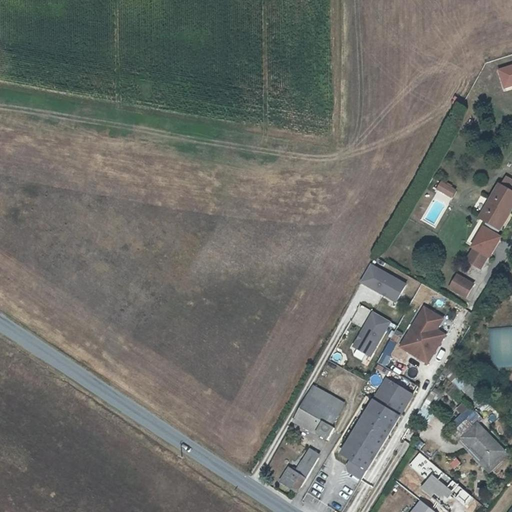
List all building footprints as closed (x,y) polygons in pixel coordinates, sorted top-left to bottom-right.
[(511,180),(508,178),(502,186),(511,192),(511,180)] [(451,196),(454,189),(442,182),(438,188),(451,196)] [(511,192),(502,186),(499,184),(481,216),(487,221),(498,226),(509,208),(511,209),(511,192)] [(500,228),(503,230),(511,213),(511,209),(509,208),(498,226),(500,228)] [(498,226),(487,221),(473,245),(478,248),(493,257),(495,259),(505,238),(496,234),(500,228),(498,226)] [(493,257),(478,248),(470,260),(485,270),(493,257)] [(410,286),(372,264),(361,283),(400,304),(410,286)] [(464,296),(472,283),(456,274),(448,287),(464,296)] [(427,307),(401,347),(428,365),(448,335),(440,330),(447,320),(427,307)] [(374,311),(353,344),(372,356),(393,324),(374,311)] [(491,369),(511,367),(511,327),(489,328),(491,369)] [(388,366),(394,349),(386,346),(380,363),(388,366)] [(458,374),(452,382),(468,396),(475,388),(458,374)] [(411,395),(385,379),(340,453),(350,460),(347,466),(348,471),(361,479),(411,395)] [(343,404),(315,387),(309,396),(338,413),(343,404)] [(338,413),(309,396),(304,405),(333,422),(338,413)] [(304,405),(296,420),(328,439),(334,429),(330,427),(333,422),(304,405)] [(423,405),(416,417),(427,424),(435,412),(423,405)] [(490,465),(505,450),(471,417),(456,432),(490,465)] [(295,467),(292,472),(288,469),(280,481),(297,492),(319,457),(308,451),(298,469),(295,467)] [(434,511),(422,502),(414,511),(434,511)]
